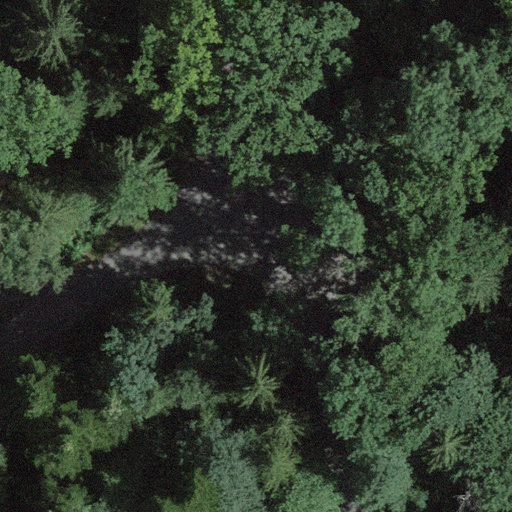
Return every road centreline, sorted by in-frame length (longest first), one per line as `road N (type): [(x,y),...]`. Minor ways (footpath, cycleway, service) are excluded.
road 1 (unclassified): [(254,201),(352,511)]
road 2 (unclassified): [(254,201),(52,307),(0,344)]
road 3 (track): [(511,278),(350,261),(254,201)]
road 4 (unclassified): [(226,0),(254,201)]
